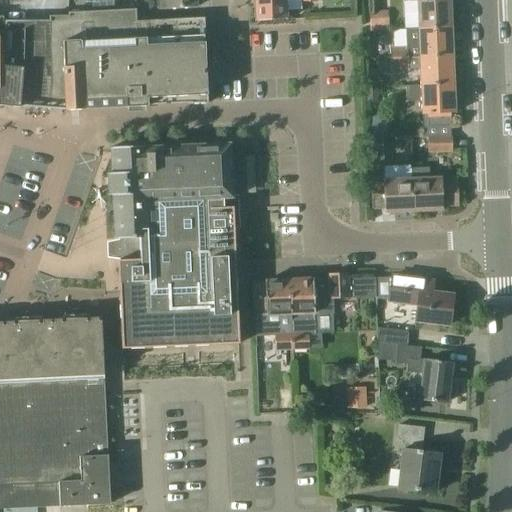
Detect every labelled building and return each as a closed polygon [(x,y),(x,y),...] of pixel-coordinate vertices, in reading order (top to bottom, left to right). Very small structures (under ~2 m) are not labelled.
[(165,9),(176,8),(196,7),(195,0),(157,0),(157,2),(165,2),(165,9)] [(286,20),(285,0),(284,0),(254,0),(256,22),(286,20)] [(419,29),(451,27),(449,0),(417,0),(419,29)] [(66,111),(83,110),(83,109),(111,108),(108,16),(136,17),(136,10),(82,12),(68,13),(68,16),(49,17),(49,21),(5,21),(2,58),(0,57),(0,106),(19,108),(20,107),(35,109),(37,110),(37,108),(48,109),(48,111),(50,111),(50,110),(66,110),(66,111)] [(389,26),(388,11),(370,12),(370,27),(389,26)] [(136,22),(136,17),(108,16),(111,108),(125,107),(125,108),(147,107),(147,106),(190,104),(190,105),(207,104),(206,71),(206,38),(205,38),(204,18),(136,22)] [(420,58),(452,56),(451,27),(419,29),(404,30),(405,46),(390,46),(390,60),(420,58)] [(420,86),(453,84),(452,56),(420,58),(390,60),(391,71),(419,70),(420,86)] [(423,126),(431,126),(451,125),(450,113),(455,113),(453,84),(420,86),(421,115),(423,115),(423,126)] [(379,104),(378,88),(367,88),(367,104),(379,104)] [(428,153),(452,153),(452,137),(428,137),(428,153)] [(369,139),(369,157),(379,157),(379,139),(369,139)] [(126,292),(119,292),(120,297),(119,297),(121,349),(239,344),(233,207),(223,208),(223,199),(232,199),(232,196),(230,156),(230,144),(147,147),(110,148),(111,174),(107,174),(108,196),(112,196),(114,239),(124,239),(123,240),(118,242),(114,247),(115,253),(118,258),(124,259),(126,292)] [(413,212),(411,178),(385,179),(384,157),(379,157),(369,157),(372,209),(384,209),(385,213),(413,212)] [(458,205),(457,181),(452,181),(452,180),(442,180),(442,177),(428,178),(428,169),(412,169),(412,178),(411,178),(413,212),(442,211),(442,206),(458,205)] [(376,299),(376,280),(347,280),(347,274),(329,274),(329,278),(289,280),(293,350),(294,350),(306,350),(323,350),(322,336),(334,335),(333,299),(376,299)] [(453,295),(427,292),(428,281),(392,276),(391,279),(376,280),(376,299),(376,301),(416,306),(414,321),(449,325),(453,295)] [(276,351),(293,350),(289,280),(265,281),(252,282),(254,316),(256,337),(276,336),(276,351)] [(85,505),(109,504),(104,393),(101,318),(0,322),(0,509),(84,505),(85,505)] [(377,343),(379,343),(406,346),(407,332),(376,328),(377,343)] [(423,374),(420,400),(446,403),(447,399),(450,400),(452,388),(448,388),(451,363),(419,360),(421,348),(406,346),(379,343),(377,361),(407,365),(406,372),(423,374)] [(347,389),(347,408),(366,408),(366,389),(347,389)] [(424,428),(404,425),(399,424),(397,438),(404,439),(403,449),(401,448),(396,488),(435,493),(437,475),(432,474),(435,456),(439,456),(440,455),(421,453),(424,428)] [(119,462),(109,463),(110,487),(120,486),(119,462)]
